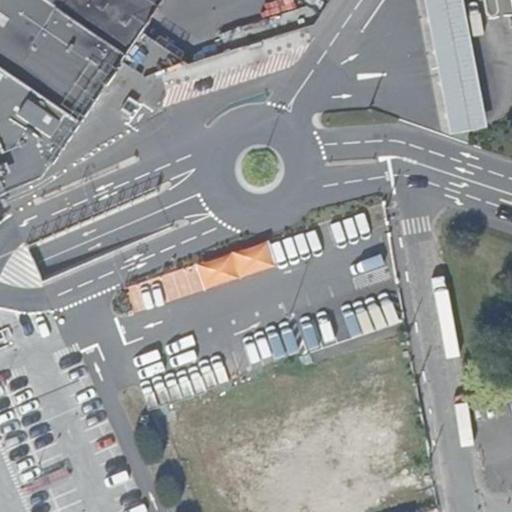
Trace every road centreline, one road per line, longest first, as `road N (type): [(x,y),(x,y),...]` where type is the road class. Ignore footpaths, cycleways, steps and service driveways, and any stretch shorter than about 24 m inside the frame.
road 1 (residential): [(414,162),(466,511)]
road 2 (residential): [(0,296),(36,301),(68,293),(249,210)]
road 3 (residential): [(218,153),(190,153),(20,227),(0,248)]
road 4 (residential): [(362,0),(278,128)]
road 5 (residential): [(414,162),(386,141),(299,147)]
road 6 (residential): [(298,189),(389,175),(414,162)]
